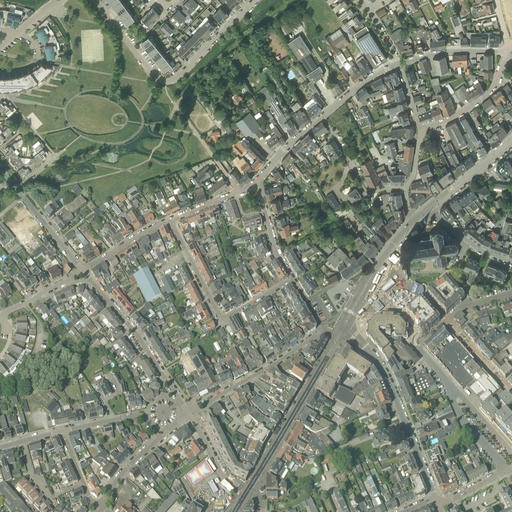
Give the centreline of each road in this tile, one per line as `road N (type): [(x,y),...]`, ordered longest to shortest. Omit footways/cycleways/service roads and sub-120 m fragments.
road 1 (residential): [(189,414),(321,329),(291,279)]
road 2 (residential): [(169,220),(220,321),(291,279)]
road 3 (residential): [(189,414),(83,271)]
road 4 (secondary): [(247,492),(334,346)]
road 5 (residential): [(435,498),(385,374),(364,346)]
road 6 (residential): [(322,116),(370,191),(405,186)]
road 7 (residential): [(165,84),(256,0)]
road 8 (residential): [(507,51),(487,93),(419,129)]
